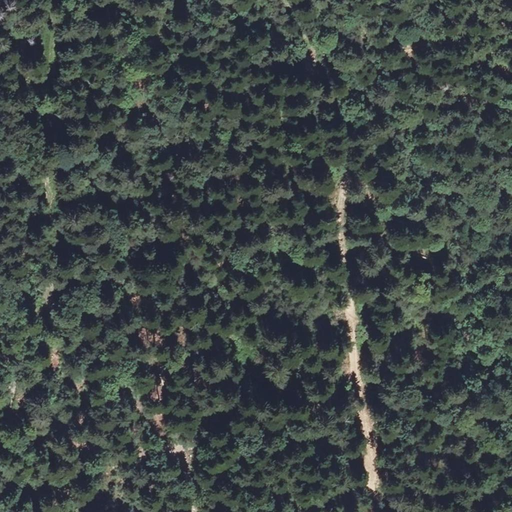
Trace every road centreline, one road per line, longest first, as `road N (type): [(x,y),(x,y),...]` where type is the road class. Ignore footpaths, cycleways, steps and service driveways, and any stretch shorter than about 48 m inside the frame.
road 1 (track): [(367,511),(367,437),(342,257),(345,137),(310,67),(311,53),(366,43),(511,44)]
road 2 (track): [(190,511),(180,454),(161,447),(36,480),(0,480)]
